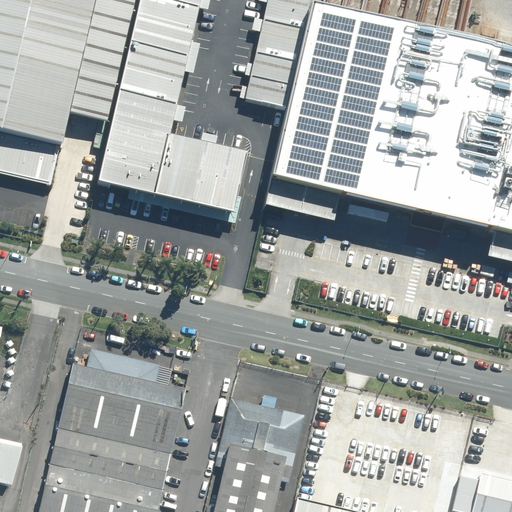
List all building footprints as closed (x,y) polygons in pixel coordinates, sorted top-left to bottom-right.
[(0,0),(0,171),(58,185),(74,116),(100,0),(0,0)] [(139,0),(100,0),(74,116),(111,124),(139,0)] [(204,0),(146,0),(103,184),(240,215),(254,155),(173,136),(204,0)] [(308,0),(261,0),(239,97),(283,107),(308,0)] [(511,41),(331,0),(318,0),(273,194),(341,209),(344,198),(493,232),(490,244),(511,249),(511,41)] [(60,430),(172,456),(187,394),(75,368),(60,430)] [(268,511),(291,415),(235,402),(209,511),(268,511)] [(60,430),(51,467),(159,492),(164,493),(172,456),(60,430)] [(19,448),(0,443),(0,483),(10,486),(19,448)] [(328,490),(335,449),(310,445),(302,485),(328,490)] [(40,511),(154,511),(159,492),(51,467),(40,511)] [(511,511),(511,482),(476,474),(467,511),(511,511)] [(325,491),(323,502),(344,507),(346,496),(325,491)] [(342,511),(291,500),(288,511),(342,511)]
